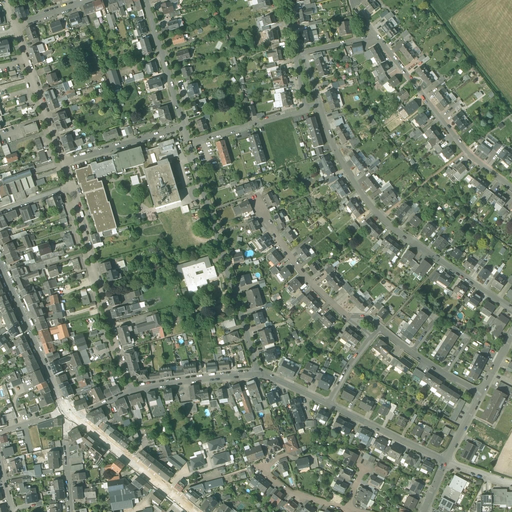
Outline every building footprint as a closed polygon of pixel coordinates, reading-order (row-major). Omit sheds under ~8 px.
[(102,0),(92,4),(95,12),(100,11),(105,9),(102,0)] [(112,13),(120,11),(119,7),(116,0),(114,0),(109,2),(112,13)] [(124,0),(126,5),(127,9),(131,8),(134,7),(132,0),(124,0)] [(137,6),(139,12),(142,10),(139,0),(132,0),(134,7),(137,6)] [(352,0),(350,1),(352,9),(360,3),(357,0),(352,0)] [(270,7),(269,2),(258,5),(256,5),(257,10),(270,7)] [(372,3),(366,8),(370,14),(379,7),(377,4),(375,5),(372,3)] [(86,16),(95,12),(92,4),(83,7),(86,16)] [(174,12),(173,11),(171,4),(168,5),(168,4),(167,4),(162,6),(164,15),(174,12)] [(15,11),(18,21),(27,18),(27,17),(25,11),(24,8),(15,11)] [(299,18),(309,16),(313,15),(312,10),(306,11),(306,10),(305,10),(297,11),(299,18)] [(381,19),(384,18),(388,14),(385,11),(379,16),(381,19)] [(391,12),(388,14),(384,18),(387,22),(392,18),(394,17),(391,12)] [(77,22),(78,24),(82,23),(81,19),(78,14),(69,17),(71,24),(77,22)] [(264,27),(268,26),(275,24),(273,16),(262,19),(262,21),(263,23),(264,27)] [(310,20),(309,16),(299,18),(301,24),(309,22),(309,21),(310,20)] [(382,27),(386,34),(393,28),(397,24),(394,21),(392,18),(387,22),(388,23),(382,27)] [(168,23),(170,31),(180,28),(177,21),(177,20),(168,23)] [(60,22),(50,25),(53,34),(63,30),(60,23),(60,22)] [(66,22),(60,23),(63,30),(63,32),(69,30),(66,22)] [(338,25),(341,37),(352,34),(349,24),(349,22),(338,25)] [(137,30),(138,36),(141,35),(147,33),(144,23),(135,26),(137,30)] [(26,30),(30,42),(31,41),(38,39),(34,27),(26,30)] [(395,31),(393,28),(386,34),(391,40),(400,33),(398,29),(395,31)] [(400,35),(403,39),(409,34),(406,30),(400,35)] [(269,38),(270,42),(273,42),(278,40),(279,40),(277,32),(268,34),(269,38)] [(172,39),(174,46),(185,42),(183,36),(181,36),(181,35),(175,37),(176,38),(172,39)] [(313,41),(314,41),(312,36),(303,38),(305,44),(313,43),(313,41)] [(140,43),(142,50),(151,47),(148,40),(140,43)] [(0,42),(0,58),(10,56),(6,41),(0,42)] [(400,50),(404,56),(411,51),(409,48),(411,46),(409,43),(400,50)] [(352,46),(353,53),(363,51),(361,44),(352,46)] [(43,45),(37,47),(40,54),(44,53),(45,52),(43,45)] [(39,54),(40,54),(37,47),(28,50),(31,57),(39,54)] [(153,53),(151,47),(142,50),(143,53),(142,53),(143,56),(153,53)] [(377,47),(370,51),(374,58),(381,54),(377,47)] [(420,51),(417,47),(411,51),(413,54),(416,52),(418,55),(420,51)] [(177,54),(179,62),(191,59),(188,50),(177,54)] [(268,58),(273,57),(282,55),(281,50),(280,50),(273,51),(267,53),(268,58)] [(370,60),(374,58),(370,51),(365,53),(369,60),(370,60)] [(413,54),(411,51),(404,56),(409,62),(411,61),(416,57),(418,55),(416,52),(413,54)] [(313,54),(315,61),(326,58),(324,52),(313,54)] [(42,63),(40,57),(39,54),(31,57),(34,66),(42,63)] [(385,62),(381,54),(374,58),(377,65),(378,66),(382,63),(385,62)] [(315,61),(318,70),(326,67),(325,65),(328,64),(326,58),(315,61)] [(147,69),(149,76),(158,73),(155,63),(147,65),(148,69),(147,69)] [(379,76),(384,73),(389,70),(386,64),(384,66),(380,68),(378,69),(376,70),(379,76)] [(416,72),(422,80),(428,74),(422,66),(416,72)] [(327,70),(326,67),(318,70),(321,78),(331,75),(330,69),(329,69),(327,70)] [(182,70),(184,79),(190,77),(192,76),(191,74),(189,68),(182,70)] [(271,72),(272,79),(278,78),(286,77),(285,69),(276,70),(276,71),(271,72)] [(107,73),(112,89),(120,86),(115,70),(107,73)] [(432,72),(428,74),(435,82),(438,80),(432,72)] [(134,78),(135,82),(144,79),(142,73),(133,76),(134,78)] [(376,77),(379,81),(386,76),(384,73),(379,76),(376,77)] [(58,83),(57,79),(55,74),(46,77),(49,86),(58,83)] [(435,82),(428,74),(422,80),(428,87),(435,82)] [(386,76),(379,81),(377,82),(381,87),(383,86),(387,83),(389,81),(386,76)] [(278,82),(279,85),(287,83),(286,77),(278,78),(278,82)] [(387,83),(392,89),(400,83),(395,77),(389,81),(387,83)] [(147,82),(150,91),(158,88),(162,87),(163,87),(160,78),(147,82)] [(59,95),(60,98),(67,96),(75,93),(74,90),(70,91),(69,88),(67,82),(54,87),(55,90),(59,88),(61,94),(59,95)] [(444,82),(436,88),(438,90),(446,84),(444,82)] [(387,83),(383,86),(388,92),(392,89),(387,83)] [(188,93),(190,97),(199,94),(197,90),(199,90),(197,84),(188,87),(190,92),(188,93)] [(123,94),(120,86),(112,89),(115,97),(123,94)] [(435,96),(440,102),(446,97),(444,94),(446,92),(444,89),(435,96)] [(48,102),(56,99),(55,96),(53,90),(52,90),(44,94),(48,102)] [(391,94),(394,98),(397,95),(399,94),(396,90),(391,94)] [(397,95),(402,102),(409,96),(404,90),(399,94),(397,95)] [(326,93),(329,103),(337,100),(336,96),(334,91),(326,93)] [(276,102),(281,101),(291,99),(289,93),(280,95),(281,101),(276,102)] [(152,96),(154,103),(161,101),(159,94),(152,96)] [(68,100),(68,99),(67,96),(60,98),(56,99),(58,104),(62,102),(68,100)] [(444,108),(453,101),(451,98),(448,99),(446,97),(440,102),(444,108)] [(58,104),(56,99),(48,102),(51,111),(59,108),(58,104)] [(197,102),(200,101),(202,108),(207,106),(205,99),(197,102)] [(291,99),(281,101),(282,107),(286,107),(286,108),(289,108),(288,106),(292,106),(291,99)] [(340,108),(337,100),(329,103),(331,110),(340,108)] [(452,106),(455,109),(460,105),(462,103),(459,100),(452,106)] [(201,108),(202,108),(200,101),(197,102),(192,104),(195,114),(197,114),(199,113),(202,112),(201,108)] [(404,109),(409,115),(419,108),(414,101),(406,107),(404,109)] [(247,108),(250,118),(256,116),(256,115),(253,106),(247,108)] [(159,113),(160,117),(170,115),(167,107),(158,110),(159,113)] [(30,115),(27,108),(21,110),(24,117),(30,115)] [(452,119),(457,125),(464,120),(462,117),(464,116),(461,112),(452,119)] [(53,117),(56,125),(65,121),(66,121),(63,113),(53,117)] [(419,126),(420,126),(428,120),(423,113),(415,120),(419,126)] [(172,122),(170,115),(160,117),(162,125),(172,122)] [(306,121),(315,149),(321,147),(323,146),(315,118),(306,121)] [(197,123),(200,132),(208,130),(205,120),(203,121),(197,123)] [(466,123),(464,120),(457,125),(461,131),(470,124),(468,121),(466,123)] [(67,129),(66,124),(65,121),(56,125),(59,132),(67,129)] [(23,128),(25,135),(39,130),(36,123),(23,128)] [(335,130),(339,138),(347,133),(343,125),(337,129),(335,130)] [(285,154),(286,158),(294,155),(286,127),(277,129),(278,133),(275,134),(282,155),(285,154)] [(429,136),(431,139),(438,133),(433,127),(426,132),(429,136)] [(103,135),(106,142),(110,141),(110,140),(119,137),(117,130),(103,135)] [(349,132),(347,133),(339,138),(343,144),(349,141),(351,140),(349,136),(350,135),(349,132)] [(438,133),(431,139),(436,145),(438,144),(443,140),(438,133)] [(487,138),(495,145),(497,142),(498,141),(489,134),(487,138)] [(61,139),(64,146),(73,142),(72,139),(71,136),(61,139)] [(249,138),(253,152),(262,150),(258,136),(249,138)] [(349,141),(354,149),(361,143),(357,136),(354,138),(351,140),(349,141)] [(484,141),(493,148),(495,145),(487,138),(484,141)] [(80,140),(73,142),(74,144),(73,144),(74,148),(81,146),(84,145),(82,139),(80,140)] [(436,145),(431,139),(427,142),(432,148),(433,147),(436,145)] [(178,156),(175,146),(174,144),(173,140),(159,144),(159,148),(160,147),(162,155),(159,156),(161,163),(168,161),(168,159),(178,156)] [(484,141),(478,148),(487,155),(492,149),(493,148),(484,141)] [(75,152),(74,148),(73,144),(74,144),(73,142),(64,146),(67,154),(75,152)] [(216,144),(224,168),(232,165),(224,142),(216,144)] [(493,148),(492,149),(496,153),(500,148),(502,146),(497,142),(495,145),(493,148)] [(1,147),(5,157),(10,155),(7,145),(1,147)] [(143,165),(145,171),(158,167),(158,164),(161,163),(159,156),(162,155),(160,147),(159,148),(142,153),(145,162),(143,163),(143,165)] [(317,157),(319,156),(323,155),(321,147),(315,149),(317,157)] [(448,148),(441,153),(444,157),(445,156),(447,159),(453,154),(448,148)] [(117,175),(124,173),(123,171),(125,170),(143,165),(143,163),(145,162),(142,153),(141,149),(118,155),(112,157),(113,161),(116,172),(117,175)] [(266,164),(262,150),(253,152),(258,166),(266,164)] [(506,151),(503,150),(498,157),(505,163),(511,156),(509,154),(506,151)] [(38,154),(40,161),(46,159),(44,151),(38,154)] [(361,152),(358,155),(363,161),(364,162),(367,160),(361,152)] [(5,157),(8,165),(18,161),(15,154),(5,157)] [(351,159),(356,166),(363,161),(358,155),(357,154),(355,156),(351,159)] [(320,161),(324,169),(332,165),(328,157),(320,161)] [(80,182),(81,185),(98,180),(98,179),(103,178),(102,177),(107,176),(107,175),(112,174),(111,173),(116,172),(113,161),(112,161),(97,165),(91,167),(75,171),(79,183),(80,182)] [(367,167),(364,162),(363,161),(356,166),(361,172),(367,167)] [(368,169),(370,171),(375,167),(380,163),(379,161),(368,169)] [(169,164),(158,167),(145,171),(144,171),(156,210),(164,207),(177,203),(181,202),(169,163),(169,164)] [(455,170),(457,172),(460,175),(465,170),(466,169),(461,164),(455,170)] [(335,173),(332,165),(324,169),(326,173),(328,177),(333,174),(335,173)] [(55,169),(43,174),(45,178),(57,173),(55,169)] [(458,181),(468,172),(465,170),(460,175),(457,172),(453,176),(458,181)] [(2,183),(3,186),(32,177),(30,171),(11,178),(2,181),(2,183)] [(5,174),(0,175),(0,176),(1,179),(2,183),(2,181),(11,178),(9,172),(5,174)] [(464,180),(468,184),(472,179),(468,176),(464,180)] [(7,197),(8,197),(13,195),(24,191),(34,188),(36,187),(34,182),(32,177),(3,186),(7,197)] [(364,182),(369,187),(375,182),(371,177),(364,182)] [(471,184),(477,188),(482,181),(476,177),(471,184)] [(44,178),(34,182),(36,187),(37,187),(46,184),(44,178)] [(334,184),(337,190),(344,186),(341,180),(334,184)] [(488,186),(482,181),(477,188),(480,190),(483,192),(488,186)] [(101,182),(99,183),(82,188),(83,192),(84,191),(85,194),(104,189),(103,185),(101,185),(101,182)] [(256,182),(250,184),(253,192),(259,190),(256,182)] [(378,185),(375,182),(369,187),(373,193),(380,188),(378,185)] [(393,188),(391,185),(389,183),(380,190),(382,192),(385,190),(387,193),(391,190),(393,188)] [(246,195),(253,192),(250,184),(243,187),(246,195)] [(349,193),(344,186),(337,190),(342,198),(349,193)] [(239,197),(246,195),(243,187),(236,189),(239,197)] [(24,191),(26,196),(36,193),(35,192),(34,188),(24,191)] [(104,189),(85,194),(86,198),(88,197),(88,200),(87,200),(88,204),(89,204),(90,206),(88,206),(90,210),(91,210),(92,212),(90,212),(91,216),(93,216),(94,219),(95,219),(96,221),(94,221),(95,225),(97,225),(97,227),(96,227),(97,231),(99,231),(99,233),(98,234),(117,229),(116,225),(114,225),(114,223),(115,223),(114,219),(112,219),(112,217),(113,216),(112,212),(111,213),(110,211),(112,210),(110,206),(109,207),(108,203),(107,199),(105,200),(105,197),(106,196),(105,192),(103,193),(103,190),(104,189)] [(480,199),(483,201),(490,191),(487,189),(480,199)] [(391,190),(387,193),(392,200),(395,197),(396,197),(391,190)] [(24,191),(13,195),(15,203),(27,199),(26,196),(24,191)] [(493,194),(490,191),(483,201),(486,203),(493,194)] [(494,201),(497,203),(502,196),(496,192),(491,199),(494,201)] [(389,202),(392,200),(387,193),(380,199),(385,206),(389,202)] [(264,197),(269,207),(273,204),(279,202),(275,195),(273,197),(272,194),(264,197)] [(50,209),(50,210),(56,207),(62,205),(63,205),(60,196),(47,201),(48,206),(50,205),(51,209),(50,209)] [(507,201),(502,196),(497,203),(502,207),(507,201)] [(0,208),(11,204),(8,197),(7,197),(2,199),(0,199),(0,208)] [(347,205),(352,212),(358,208),(353,200),(347,205)] [(239,206),(240,207),(243,214),(248,212),(248,214),(252,212),(251,211),(252,210),(248,202),(239,206)] [(502,207),(497,203),(494,206),(493,208),(499,212),(502,207)] [(395,215),(400,220),(405,214),(407,213),(410,209),(409,209),(404,205),(400,209),(400,208),(397,211),(398,212),(395,215)] [(23,220),(24,223),(27,222),(31,221),(34,220),(32,215),(29,206),(19,210),(23,220)] [(410,215),(413,212),(416,209),(413,206),(412,206),(410,208),(409,209),(410,209),(407,213),(410,215)] [(242,215),(243,214),(240,207),(233,210),(237,217),(242,215)] [(363,214),(358,208),(352,212),(357,219),(363,214)] [(507,210),(504,208),(503,208),(498,215),(501,217),(506,211),(507,210)] [(16,211),(3,216),(6,222),(7,221),(8,222),(13,221),(12,220),(12,218),(13,218),(14,219),(18,218),(16,211)] [(509,213),(506,211),(501,217),(501,218),(503,220),(509,213)] [(283,223),(286,222),(284,218),(285,218),(282,212),(274,217),(278,226),(283,223)] [(6,223),(6,222),(3,216),(0,216),(0,230),(8,228),(8,227),(7,223),(6,223)] [(409,223),(415,228),(421,222),(415,216),(409,223)] [(254,222),(256,221),(255,217),(243,223),(244,226),(248,225),(254,222)] [(362,226),(369,232),(375,226),(368,220),(362,226)] [(248,225),(252,233),(259,230),(260,229),(258,226),(259,226),(258,222),(257,222),(256,221),(254,222),(248,225)] [(422,232),(429,238),(431,236),(433,233),(435,230),(432,227),(428,224),(422,232)] [(381,233),(375,226),(369,232),(375,239),(381,233)] [(261,235),(259,230),(252,233),(255,240),(260,236),(261,235)] [(285,236),(291,243),(294,241),(293,239),(296,237),(292,232),(292,231),(287,235),(285,236)] [(0,233),(0,240),(8,237),(9,237),(7,232),(0,233)] [(101,243),(99,237),(98,234),(91,236),(93,246),(101,243)] [(21,239),(24,244),(30,242),(33,241),(35,241),(33,235),(29,236),(25,237),(21,239)] [(262,238),(259,240),(264,247),(262,249),(264,252),(272,246),(269,242),(264,236),(262,238)] [(10,242),(9,239),(8,237),(0,240),(0,244),(1,246),(10,242)] [(381,244),(385,247),(388,249),(394,243),(387,237),(383,242),(381,244)] [(433,246),(441,251),(447,243),(444,240),(440,237),(433,246)] [(39,251),(40,252),(50,248),(49,243),(38,247),(39,251)] [(400,248),(394,243),(388,249),(393,253),(395,255),(400,248)] [(4,253),(15,248),(13,245),(13,244),(9,245),(2,248),(4,253)] [(297,251),(304,261),(309,257),(311,256),(308,252),(304,246),(297,251)] [(5,256),(16,251),(16,250),(15,248),(4,253),(5,256)] [(52,254),(50,248),(40,252),(41,257),(46,255),(52,254)] [(451,256),(458,261),(463,254),(456,249),(451,256)] [(5,256),(8,261),(18,256),(18,258),(23,256),(22,253),(17,255),(17,254),(18,253),(17,252),(16,253),(16,251),(5,256)] [(268,258),(275,266),(283,260),(276,251),(272,254),(268,258)] [(399,262),(403,265),(406,261),(409,263),(411,260),(414,255),(408,251),(399,262)] [(234,260),(235,264),(244,262),(242,253),(233,255),(234,258),(233,260),(234,260)] [(19,261),(18,258),(18,256),(8,261),(10,265),(19,261)] [(54,258),(48,260),(43,262),(45,266),(60,261),(58,257),(54,258)] [(206,269),(211,268),(208,257),(184,265),(185,268),(205,263),(206,269)] [(11,268),(12,271),(20,269),(22,268),(26,268),(25,266),(39,262),(38,258),(37,259),(34,260),(30,261),(26,262),(24,263),(18,265),(11,268)] [(463,265),(471,271),(473,269),(476,264),(468,258),(463,265)] [(407,265),(412,269),(416,263),(411,260),(409,263),(407,265)] [(315,263),(309,268),(314,274),(320,270),(317,266),(317,265),(319,264),(317,261),(315,263)] [(420,276),(422,278),(431,266),(424,261),(419,266),(415,272),(420,276)] [(39,263),(36,264),(34,264),(37,272),(38,272),(43,270),(45,269),(46,269),(45,266),(43,262),(39,263)] [(106,273),(112,271),(111,268),(110,263),(99,266),(102,274),(106,273)] [(185,280),(189,294),(198,291),(197,287),(196,285),(198,284),(199,287),(207,284),(206,281),(205,278),(208,277),(208,280),(217,277),(214,267),(211,268),(206,269),(205,263),(185,268),(182,269),(185,280)] [(34,264),(31,265),(26,268),(27,270),(28,275),(34,273),(37,272),(34,264)] [(185,268),(184,265),(177,267),(181,281),(185,280),(182,269),(185,268)] [(330,267),(329,267),(325,271),(329,276),(332,273),(335,271),(335,270),(334,268),(332,265),(330,267)] [(48,268),(51,278),(59,275),(56,266),(48,268)] [(24,273),(24,271),(22,268),(20,269),(12,271),(15,277),(24,273)] [(279,274),(284,280),(291,275),(286,268),(279,274)] [(478,276),(484,280),(490,273),(484,269),(478,276)] [(493,277),(495,279),(498,275),(501,270),(499,269),(493,277)] [(28,275),(27,270),(24,271),(24,273),(15,277),(16,279),(28,275)] [(116,273),(116,270),(112,271),(106,273),(108,278),(108,280),(108,281),(109,282),(122,279),(120,275),(118,275),(118,273),(116,273)] [(39,276),(40,276),(39,275),(38,272),(37,272),(34,273),(28,275),(16,279),(20,289),(27,287),(30,286),(30,285),(29,283),(27,280),(32,279),(39,276)] [(437,281),(447,288),(453,279),(443,272),(440,276),(437,281)] [(325,279),(331,286),(338,280),(332,273),(329,276),(325,279)] [(435,284),(436,282),(433,280),(437,274),(434,273),(428,280),(435,284)] [(240,283),(242,287),(251,284),(248,275),(239,278),(240,278),(241,283),(240,283)] [(491,285),(500,291),(506,282),(501,279),(501,278),(498,275),(495,279),(491,285)] [(45,283),(44,284),(44,285),(46,285),(47,291),(52,289),(53,288),(56,287),(58,287),(57,284),(55,280),(54,280),(53,281),(51,281),(48,282),(45,283)] [(289,286),(290,287),(294,291),(295,292),(298,289),(302,286),(296,280),(289,286)] [(343,286),(338,280),(331,286),(336,292),(342,288),(343,286)] [(437,281),(436,282),(446,289),(447,288),(437,281)] [(461,298),(462,298),(468,289),(459,283),(453,292),(457,294),(458,292),(463,296),(461,298)] [(352,287),(351,289),(347,293),(349,296),(355,290),(352,287)] [(21,292),(24,297),(36,293),(34,288),(30,289),(28,290),(28,289),(21,292)] [(248,296),(249,301),(259,298),(258,294),(259,294),(258,289),(246,292),(248,297),(248,296)] [(301,292),(298,289),(295,292),(294,291),(291,294),(294,297),(296,296),(301,292)] [(359,291),(356,294),(362,300),(365,297),(362,293),(359,291)] [(24,297),(27,305),(39,301),(42,300),(44,299),(43,296),(41,292),(36,293),(24,297)] [(298,298),(297,299),(299,302),(302,300),(305,297),(303,294),(298,298)] [(302,300),(309,307),(315,301),(308,294),(305,297),(302,300)] [(350,300),(356,306),(362,300),(356,294),(350,300)] [(475,308),(481,299),(473,294),(470,300),(469,302),(476,306),(475,308)] [(57,295),(54,296),(50,298),(50,301),(51,304),(52,306),(59,304),(59,302),(57,295)] [(82,297),(84,304),(90,302),(88,296),(87,296),(82,297)] [(109,299),(111,307),(121,305),(120,302),(119,302),(118,297),(109,299)] [(260,301),(259,298),(249,301),(251,305),(250,305),(251,309),(263,306),(261,300),(260,301)] [(373,307),(376,309),(380,304),(384,301),(382,298),(373,307)] [(0,309),(3,308),(4,309),(10,306),(10,305),(8,300),(0,303),(0,309)] [(362,312),(363,311),(368,306),(365,302),(362,300),(356,306),(362,312)] [(321,307),(315,301),(309,307),(315,313),(321,307)] [(481,312),(488,318),(490,315),(495,308),(487,302),(480,312),(481,312)] [(37,311),(40,310),(38,305),(37,304),(28,307),(31,313),(37,311)] [(53,312),(54,315),(61,313),(59,304),(52,306),(52,308),(52,309),(52,310),(53,312)] [(370,304),(368,306),(363,311),(366,314),(373,307),(370,304)] [(0,318),(3,317),(13,311),(10,306),(4,309),(1,310),(2,313),(0,314),(0,318)] [(111,311),(113,319),(122,317),(121,313),(125,312),(126,312),(125,307),(112,311),(111,311)] [(31,313),(34,320),(44,317),(46,317),(42,309),(40,310),(37,311),(31,313)] [(377,316),(383,321),(386,317),(389,314),(383,309),(377,316)] [(3,317),(4,320),(14,315),(13,311),(3,317)] [(421,311),(417,316),(424,322),(428,317),(426,315),(421,311)] [(488,318),(481,312),(480,314),(485,318),(483,321),(486,323),(491,316),(490,315),(488,318)] [(61,313),(54,315),(53,315),(54,321),(61,319),(63,319),(61,313)] [(254,315),(257,326),(264,324),(265,324),(264,319),(262,313),(254,315)] [(325,325),(329,329),(336,321),(327,313),(321,319),(326,324),(325,325)] [(492,334),(498,338),(501,335),(500,334),(509,321),(499,314),(496,319),(494,322),(498,325),(497,327),(494,331),(492,334)] [(4,320),(7,327),(9,331),(18,324),(16,319),(14,315),(4,320)] [(162,327),(158,315),(153,316),(146,318),(147,323),(134,327),(136,334),(152,330),(162,327)] [(417,316),(413,321),(420,327),(424,322),(417,316)] [(36,326),(46,323),(45,320),(44,317),(34,320),(36,326)] [(234,319),(225,322),(227,329),(236,326),(234,319)] [(413,321),(410,326),(417,331),(420,327),(413,321)] [(48,330),(47,326),(46,323),(36,326),(38,332),(47,330),(48,330)] [(18,324),(9,331),(11,334),(13,333),(14,335),(14,336),(15,338),(23,334),(22,331),(18,324)] [(68,342),(67,339),(69,338),(69,335),(66,325),(58,327),(60,333),(62,340),(61,341),(61,344),(66,343),(68,342)] [(417,331),(410,326),(406,331),(413,336),(417,331)] [(8,332),(9,331),(7,327),(0,329),(0,330),(0,331),(3,336),(4,335),(8,332)] [(48,333),(50,336),(53,335),(60,333),(58,327),(53,328),(54,332),(53,332),(48,333)] [(117,329),(120,339),(130,336),(129,332),(132,332),(132,330),(131,328),(130,327),(128,328),(127,327),(117,329)] [(342,335),(349,340),(354,333),(347,328),(342,335)] [(48,333),(47,330),(38,332),(43,345),(52,343),(50,336),(48,333)] [(259,333),(263,347),(274,344),(273,340),(274,340),(272,333),(271,334),(269,330),(259,333)] [(409,341),(413,336),(406,331),(402,336),(407,339),(409,341)] [(237,332),(229,334),(232,341),(239,339),(237,332)] [(450,332),(447,338),(454,342),(458,337),(456,336),(450,332)] [(60,333),(53,335),(55,342),(61,341),(62,340),(60,333)] [(361,339),(354,333),(349,340),(356,345),(361,339)] [(75,337),(73,337),(76,345),(86,342),(83,335),(75,337)] [(0,337),(0,348),(8,343),(3,336),(1,337),(0,337)] [(131,340),(130,336),(120,339),(123,347),(128,345),(133,344),(134,344),(133,340),(131,340)] [(15,345),(17,349),(18,348),(27,343),(24,337),(16,340),(17,343),(15,345)] [(451,347),(454,342),(447,338),(444,343),(451,347)] [(352,346),(354,348),(356,345),(349,340),(347,342),(352,346)] [(385,357),(386,358),(388,354),(391,350),(387,346),(379,340),(372,349),(380,355),(381,354),(385,357)] [(55,342),(52,343),(43,345),(46,355),(53,353),(55,352),(53,347),(62,345),(61,344),(61,341),(55,342)] [(4,347),(7,351),(13,348),(9,342),(4,346),(3,346),(4,347)] [(76,345),(79,352),(88,349),(86,342),(76,345)] [(27,343),(18,348),(21,355),(22,355),(30,350),(27,343)] [(448,352),(451,347),(444,343),(441,348),(448,352)] [(445,357),(448,352),(441,348),(437,353),(445,357)] [(33,355),(30,350),(22,355),(24,360),(33,355)] [(86,350),(77,353),(82,366),(91,363),(86,350)] [(265,353),(268,362),(273,360),(274,361),(278,359),(277,356),(275,350),(265,353)] [(124,353),(127,361),(137,358),(136,353),(134,353),(133,351),(124,353)] [(79,367),(82,366),(77,353),(70,356),(69,356),(71,361),(74,369),(79,367)] [(441,363),(445,357),(437,353),(434,358),(441,363)] [(60,358),(59,356),(58,354),(54,355),(47,358),(49,363),(60,358)] [(389,365),(389,364),(394,359),(388,354),(386,358),(385,357),(383,360),(389,365)] [(37,364),(33,355),(24,360),(28,367),(37,364)] [(479,355),(476,361),(484,365),(487,359),(485,359),(479,355)] [(50,365),(55,376),(63,372),(60,366),(68,363),(71,361),(69,356),(65,358),(65,359),(58,361),(50,365)] [(127,361),(129,368),(138,365),(137,362),(139,362),(137,358),(127,361)] [(402,371),(406,374),(412,365),(403,358),(400,362),(397,360),(393,365),(394,366),(400,370),(401,368),(403,370),(402,371)] [(230,370),(229,368),(228,361),(222,361),(218,362),(218,363),(220,371),(230,370)] [(481,370),(484,365),(476,361),(473,366),(481,370)] [(291,365),(284,362),(281,368),(279,372),(286,375),(291,365)] [(28,367),(26,368),(28,371),(30,375),(40,371),(41,371),(37,363),(37,364),(28,367)] [(308,363),(304,370),(315,375),(316,373),(318,368),(308,363)] [(206,365),(207,373),(217,372),(217,364),(212,364),(206,365)] [(135,376),(137,377),(140,372),(138,365),(129,368),(131,377),(135,376)] [(297,368),(291,365),(286,375),(292,378),(294,374),(297,368)] [(478,376),(481,370),(473,366),(471,372),(478,376)] [(315,376),(315,375),(304,370),(301,377),(302,377),(302,378),(304,379),(305,378),(307,380),(307,381),(311,383),(313,378),(315,376)] [(21,379),(19,375),(17,371),(12,374),(7,376),(7,377),(8,377),(9,378),(8,379),(9,382),(10,383),(11,383),(20,379),(21,379)] [(44,380),(40,371),(30,375),(33,382),(32,382),(33,385),(34,388),(36,387),(37,387),(45,383),(44,380)] [(147,371),(140,372),(137,377),(138,378),(139,382),(148,381),(148,375),(147,371)] [(475,381),(478,376),(471,372),(470,373),(468,376),(468,377),(473,380),(475,381)] [(77,377),(78,382),(89,379),(92,378),(90,373),(81,376),(77,377)] [(422,381),(427,384),(432,376),(426,373),(425,375),(422,381)] [(56,378),(59,386),(68,382),(66,375),(56,378)] [(437,380),(432,376),(427,384),(432,387),(437,380)] [(318,386),(327,391),(331,383),(331,382),(323,378),(322,378),(320,382),(318,386)] [(11,383),(13,388),(22,384),(20,379),(11,383)] [(90,385),(89,379),(78,382),(78,383),(80,388),(86,386),(90,385)] [(71,380),(68,382),(59,386),(61,390),(70,386),(73,385),(71,380)] [(442,383),(437,380),(432,387),(437,390),(441,385),(442,383)] [(246,384),(249,393),(252,391),(257,390),(254,381),(246,384)] [(46,383),(45,383),(37,387),(39,392),(48,387),(46,383)] [(76,390),(78,397),(82,395),(83,394),(87,392),(90,391),(92,390),(91,388),(91,385),(90,385),(86,386),(80,388),(76,390)] [(112,388),(109,389),(113,396),(120,392),(117,385),(116,386),(112,388)] [(239,395),(242,394),(242,392),(239,385),(236,386),(236,385),(231,387),(232,388),(234,394),(235,395),(239,394),(239,395)] [(446,388),(441,385),(437,390),(436,392),(441,395),(446,388)] [(74,396),(70,386),(61,390),(65,398),(67,397),(68,399),(74,396)] [(51,392),(48,387),(39,392),(41,397),(45,395),(49,393),(51,392)] [(189,403),(193,413),(197,412),(196,404),(200,404),(201,404),(200,402),(200,399),(199,392),(198,387),(197,387),(192,388),(190,389),(190,390),(191,399),(192,398),(193,402),(189,403)] [(92,396),(96,404),(105,400),(101,393),(99,388),(92,390),(90,391),(92,396)] [(450,391),(446,388),(441,395),(446,398),(450,391)] [(105,400),(113,396),(109,389),(107,390),(104,392),(101,393),(105,400)] [(170,401),(170,403),(173,402),(173,399),(171,389),(163,391),(165,402),(170,401)] [(342,398),(352,403),(354,398),(356,395),(356,394),(346,389),(342,398)] [(199,392),(200,399),(209,397),(208,390),(199,392)] [(218,391),(219,400),(227,399),(228,399),(227,396),(226,390),(218,391)] [(257,390),(252,391),(253,393),(254,392),(258,403),(262,402),(257,390)] [(496,390),(488,405),(500,411),(501,407),(502,408),(506,400),(505,400),(507,396),(496,390)] [(454,393),(450,391),(446,398),(450,401),(454,393)] [(33,392),(32,392),(27,394),(28,395),(25,396),(25,398),(20,401),(21,405),(24,404),(31,401),(35,399),(36,399),(35,398),(34,395),(33,395),(32,393),(34,392),(33,392)] [(147,394),(149,403),(156,401),(157,401),(156,396),(155,392),(147,394)] [(268,395),(271,405),(272,404),(276,403),(280,402),(279,397),(277,392),(268,395)] [(38,398),(40,403),(51,398),(49,393),(38,398)] [(459,397),(454,393),(450,401),(455,404),(459,397)] [(78,397),(77,397),(79,403),(85,400),(83,394),(82,395),(78,397)] [(134,396),(137,405),(140,404),(143,403),(141,397),(141,394),(134,396)] [(131,407),(135,406),(137,405),(134,396),(128,397),(131,407)] [(53,403),(51,398),(40,403),(42,408),(53,403)] [(114,403),(119,413),(126,410),(128,409),(124,399),(114,403)] [(295,424),(297,431),(298,431),(303,429),(304,429),(302,423),(305,422),(300,407),(300,405),(298,399),(290,402),(290,403),(292,410),(297,424),(295,424)] [(75,404),(77,411),(88,407),(85,400),(79,403),(75,404)] [(247,400),(244,401),(242,402),(247,414),(244,415),(246,422),(250,421),(250,422),(254,421),(254,420),(254,419),(247,400)] [(360,407),(369,412),(370,410),(374,405),(371,404),(372,402),(368,400),(367,402),(363,400),(360,407)] [(187,412),(187,414),(193,413),(189,403),(180,404),(184,413),(187,412)] [(254,406),(257,413),(263,411),(260,404),(258,405),(254,406)] [(498,414),(500,411),(488,405),(481,419),(492,425),(494,422),(495,422),(499,415),(498,414)] [(378,414),(385,418),(389,410),(382,406),(378,414)] [(101,409),(95,412),(100,421),(104,419),(106,418),(105,416),(101,409)] [(138,417),(138,419),(142,418),(139,410),(137,410),(136,410),(132,411),(135,418),(138,417)] [(325,422),(326,422),(329,415),(320,411),(316,419),(320,421),(320,420),(325,422)] [(7,421),(17,418),(15,412),(5,415),(7,421)] [(98,421),(100,421),(95,412),(87,416),(86,418),(95,425),(98,421)] [(129,420),(123,422),(121,417),(120,417),(119,413),(113,415),(114,418),(117,424),(120,423),(123,422),(124,427),(131,425),(129,420)] [(397,425),(403,429),(408,421),(402,418),(401,420),(400,420),(397,425)] [(338,428),(341,430),(345,423),(338,419),(336,422),(333,427),(338,430),(338,428)] [(37,425),(38,429),(55,427),(54,420),(37,425)] [(352,426),(345,423),(341,430),(345,431),(344,433),(349,435),(350,433),(351,430),(352,426)] [(101,430),(104,432),(109,426),(105,424),(103,426),(101,430)] [(422,431),(429,434),(432,429),(425,425),(425,426),(423,430),(423,429),(422,431)] [(104,432),(110,437),(115,431),(111,428),(109,426),(104,432)] [(254,431),(256,435),(258,434),(260,433),(262,432),(264,432),(263,431),(261,426),(253,428),(254,431)] [(422,431),(423,429),(417,426),(416,426),(412,434),(419,437),(422,431)] [(442,432),(448,435),(451,429),(445,426),(442,432)] [(367,443),(370,437),(372,434),(362,429),(360,434),(358,437),(358,438),(362,440),(367,443)] [(73,443),(82,438),(81,436),(78,430),(76,430),(68,434),(73,443)] [(110,437),(119,444),(124,438),(115,431),(110,437)] [(8,442),(6,435),(0,437),(0,439),(1,444),(3,444),(8,442)] [(86,435),(82,439),(85,444),(91,449),(96,443),(96,444),(96,443),(87,435),(86,435)] [(430,444),(437,447),(441,439),(434,435),(430,444)] [(119,444),(125,449),(131,442),(128,440),(125,437),(124,438),(119,444)] [(285,444),(288,453),(292,451),(293,452),(295,451),(298,450),(294,437),(286,439),(288,443),(285,444)] [(88,451),(85,444),(82,439),(82,438),(73,443),(74,447),(69,448),(69,453),(70,453),(81,449),(82,454),(88,451)] [(149,445),(150,448),(155,446),(155,443),(153,438),(147,440),(149,445)] [(373,438),(373,439),(370,444),(376,447),(379,441),(373,438)] [(209,449),(210,452),(224,448),(223,445),(225,444),(223,439),(221,440),(221,439),(208,443),(209,449)] [(375,448),(382,452),(387,442),(385,441),(383,439),(382,440),(380,439),(379,441),(376,447),(375,448)] [(269,448),(271,454),(281,450),(277,440),(276,440),(271,442),(267,443),(269,448)] [(482,444),(475,441),(473,445),(478,448),(479,449),(482,444)] [(98,461),(101,458),(105,452),(101,449),(101,450),(97,447),(98,445),(96,444),(96,443),(91,449),(89,452),(88,453),(98,461)] [(477,449),(478,448),(473,445),(469,443),(466,448),(465,448),(461,457),(471,462),(474,455),(477,449)] [(163,453),(164,455),(165,459),(167,458),(172,457),(177,455),(176,452),(171,454),(170,451),(168,444),(161,446),(163,453)] [(396,460),(397,461),(400,456),(403,450),(393,445),(391,448),(389,453),(387,456),(396,460)] [(255,448),(253,449),(256,460),(264,457),(262,451),(260,447),(255,448)] [(8,449),(3,451),(5,457),(14,455),(13,448),(8,449)] [(70,453),(70,459),(83,457),(82,454),(81,449),(70,453)] [(248,463),(256,460),(253,449),(250,450),(245,452),(248,463)] [(344,463),(352,467),(357,456),(345,450),(344,450),(344,451),(342,455),(343,456),(346,458),(344,463)] [(136,457),(143,463),(149,455),(147,454),(147,453),(145,452),(144,452),(144,451),(143,451),(137,455),(136,457)] [(190,458),(190,460),(197,458),(197,456),(201,455),(202,455),(201,451),(194,453),(194,456),(190,458)] [(228,452),(213,457),(215,466),(225,463),(231,461),(228,452)] [(408,465),(413,467),(414,465),(417,460),(418,457),(415,456),(409,453),(408,455),(405,461),(406,461),(409,462),(408,465)] [(186,463),(177,455),(172,457),(167,458),(168,461),(169,462),(173,465),(180,470),(186,463)] [(190,460),(193,469),(205,465),(203,460),(202,455),(201,455),(197,456),(197,458),(190,460)] [(401,461),(402,459),(403,457),(400,456),(397,461),(396,460),(394,463),(399,465),(401,461)] [(145,464),(150,469),(156,461),(153,459),(151,457),(145,464)] [(95,465),(98,468),(104,460),(101,458),(98,461),(95,465)] [(48,460),(49,470),(52,470),(58,469),(57,459),(48,460)] [(297,461),(298,470),(310,468),(308,459),(304,459),(304,460),(300,461),(300,460),(297,461)] [(10,467),(11,469),(22,466),(21,460),(16,461),(9,463),(7,464),(8,467),(10,467)] [(117,460),(113,465),(111,468),(113,470),(119,474),(125,467),(117,460)] [(163,467),(158,463),(156,461),(150,469),(157,474),(163,467)] [(428,472),(430,473),(434,466),(425,461),(421,468),(428,472)] [(279,466),(281,473),(282,473),(287,471),(288,471),(285,463),(280,465),(279,466)] [(379,473),(386,476),(389,469),(378,463),(375,470),(379,473)] [(11,469),(11,472),(12,475),(21,473),(24,472),(22,466),(11,469)] [(174,475),(163,467),(157,474),(168,482),(174,475)] [(345,478),(350,481),(353,475),(351,474),(346,471),(345,471),(344,470),(344,471),(341,476),(345,478)] [(73,475),(74,482),(77,481),(83,481),(84,480),(83,473),(79,474),(73,475)] [(245,480),(250,483),(251,482),(256,476),(253,475),(250,478),(250,479),(245,480)] [(254,486),(258,489),(264,480),(257,475),(256,476),(251,482),(255,486),(254,486)] [(454,475),(448,487),(460,493),(462,488),(466,481),(454,475)] [(375,487),(377,488),(379,485),(380,485),(382,481),(376,478),(372,476),(368,484),(370,485),(375,487)] [(132,484),(139,490),(140,490),(146,484),(139,478),(132,484)] [(109,492),(120,490),(121,488),(121,486),(125,486),(127,484),(123,479),(120,480),(118,481),(108,482),(107,482),(109,492)] [(55,491),(64,490),(63,480),(53,482),(54,486),(55,491)] [(270,485),(264,480),(258,489),(261,492),(262,490),(265,492),(270,485)] [(181,492),(186,486),(180,481),(175,488),(181,492)] [(334,488),(343,493),(347,486),(342,484),(337,481),(334,488)] [(206,487),(207,490),(210,489),(218,487),(220,486),(219,482),(210,484),(208,485),(209,486),(206,487)] [(416,494),(419,495),(423,486),(415,482),(412,487),(411,488),(410,490),(416,494)] [(24,487),(23,484),(19,484),(19,488),(20,493),(26,492),(27,496),(36,494),(35,488),(29,490),(27,490),(26,487),(24,487)] [(132,484),(129,486),(134,492),(140,491),(140,490),(139,490),(132,484)] [(140,491),(142,498),(146,497),(147,495),(147,493),(151,488),(146,484),(140,490),(140,491)] [(207,490),(206,487),(204,484),(188,489),(189,491),(190,490),(192,491),(198,489),(199,492),(203,491),(205,491),(207,490)] [(443,498),(444,499),(453,504),(455,505),(461,493),(460,493),(448,487),(447,486),(441,497),(443,498)] [(268,497),(270,494),(273,490),(271,488),(265,495),(268,497)] [(362,488),(359,494),(369,500),(372,494),(368,492),(362,488)] [(65,499),(64,490),(55,491),(55,493),(56,500),(65,499)] [(129,493),(125,490),(120,490),(109,492),(109,494),(110,497),(110,500),(111,506),(112,511),(133,508),(133,504),(132,500),(131,500),(129,493)] [(184,495),(189,499),(195,494),(192,491),(190,490),(189,491),(184,495)] [(277,505),(281,500),(285,496),(277,490),(273,496),(270,499),(277,505)] [(500,504),(506,504),(506,494),(506,490),(491,490),(491,496),(491,504),(500,504)] [(129,493),(131,500),(132,500),(138,499),(142,498),(140,491),(134,492),(129,493)] [(150,498),(159,505),(164,498),(156,491),(150,498)] [(38,502),(36,494),(27,496),(28,504),(36,503),(38,502)] [(200,498),(195,494),(189,499),(194,503),(198,500),(200,498)] [(367,505),(369,500),(359,494),(356,500),(362,503),(366,505),(367,505)] [(491,496),(481,496),(481,503),(481,507),(491,507),(491,504),(491,496)] [(404,505),(413,510),(417,501),(416,500),(408,497),(404,505)] [(217,503),(214,501),(211,498),(207,501),(201,508),(205,511),(210,511),(214,507),(217,504),(217,503)] [(440,506),(438,510),(440,511),(449,511),(450,511),(449,510),(451,506),(452,506),(453,505),(453,504),(444,499),(440,506)] [(278,510),(280,507),(284,502),(281,500),(277,505),(276,507),(278,510)] [(285,507),(290,511),(292,511),(295,509),(297,506),(295,504),(292,502),(290,500),(287,503),(284,507),(285,507)]
